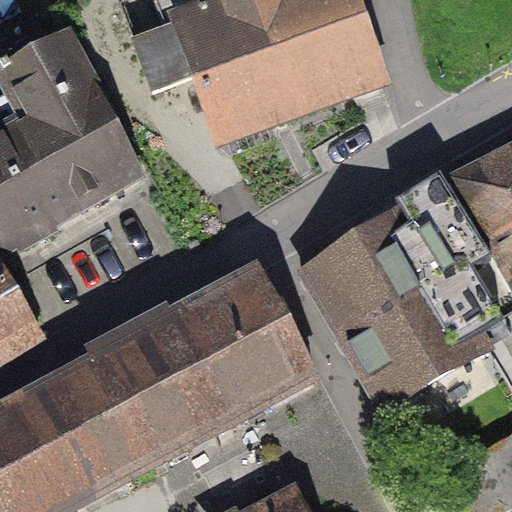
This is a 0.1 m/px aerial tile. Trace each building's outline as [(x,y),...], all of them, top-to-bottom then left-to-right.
[(218,145),(381,82),(349,0),(153,0),(168,37),(139,48),(157,93),(192,79),(218,145)] [(0,103),(0,255),(140,177),(69,43),(1,83),(13,95),(0,103)] [(511,157),(456,184),(511,285),(511,157)] [(402,218),(307,280),(387,413),(490,353),(482,336),(504,323),(473,274),(491,262),(442,182),(397,209),(402,218)] [(0,367),(44,342),(0,266),(0,367)] [(264,272),(0,420),(0,511),(72,511),(320,381),(264,272)] [(511,439),(432,488),(446,511),(509,511),(511,511),(511,439)] [(277,511),(306,511),(300,499),(277,511)]
